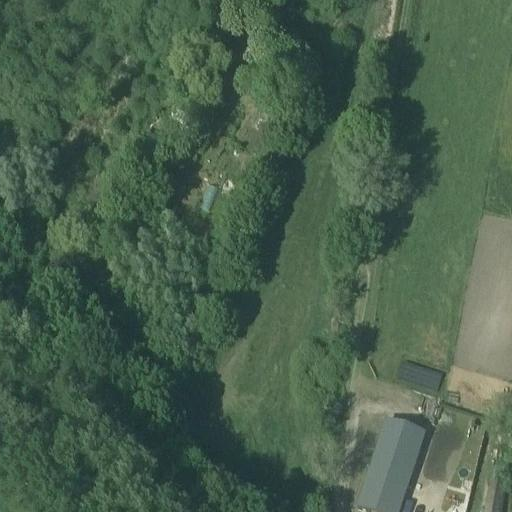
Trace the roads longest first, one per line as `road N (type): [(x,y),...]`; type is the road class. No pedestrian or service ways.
road 1 (track): [(410,0),(338,511)]
road 2 (tertiary): [(192,511),(0,285)]
